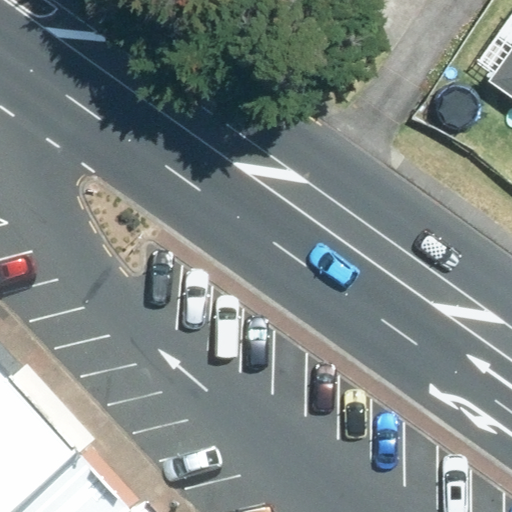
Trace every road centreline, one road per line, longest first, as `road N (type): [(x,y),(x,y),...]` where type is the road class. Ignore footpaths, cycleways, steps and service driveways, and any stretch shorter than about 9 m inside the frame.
road 1 (primary): [(185,116),(511,346)]
road 2 (primary): [(185,116),(0,42)]
road 3 (primary): [(86,0),(185,116)]
